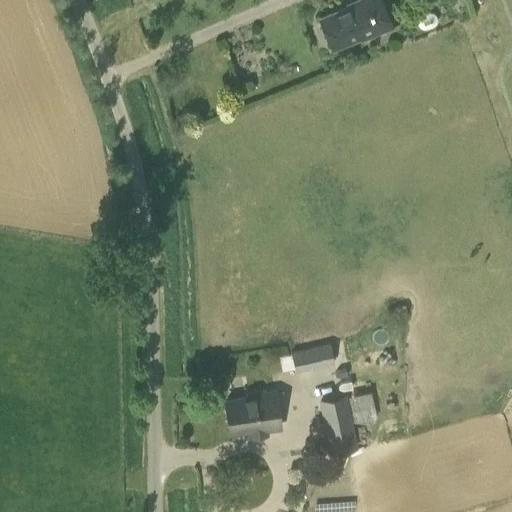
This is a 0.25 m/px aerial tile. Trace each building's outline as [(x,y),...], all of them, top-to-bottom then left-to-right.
[(392,26),(381,0),(359,0),(347,5),(348,7),(320,18),(332,49),(360,37),(361,39),(392,26)] [(418,17),(417,20),(417,24),(419,27),(422,29),(426,28),(432,26),(435,24),(437,21),(436,17),(434,14),(431,12),(427,13),(421,15),(418,17)] [(405,305),(393,308),(396,321),(408,319),(405,305)] [(295,373),(334,364),(329,343),(291,352),(295,373)] [(246,395),(246,397),(224,401),(228,432),(251,428),(251,431),(277,427),(272,391),(246,395)] [(357,448),(345,394),(317,400),(329,454),(357,448)]
